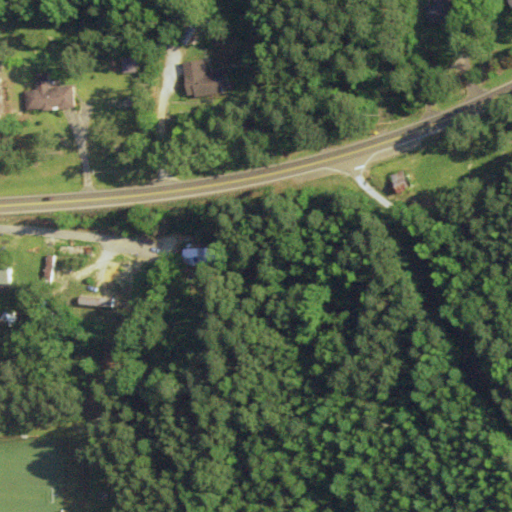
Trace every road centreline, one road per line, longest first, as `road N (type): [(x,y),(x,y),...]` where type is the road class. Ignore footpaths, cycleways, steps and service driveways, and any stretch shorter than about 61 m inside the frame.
road 1 (primary): [(344,155),(152,195),(0,206)]
road 2 (primary): [(344,155),(511,91)]
